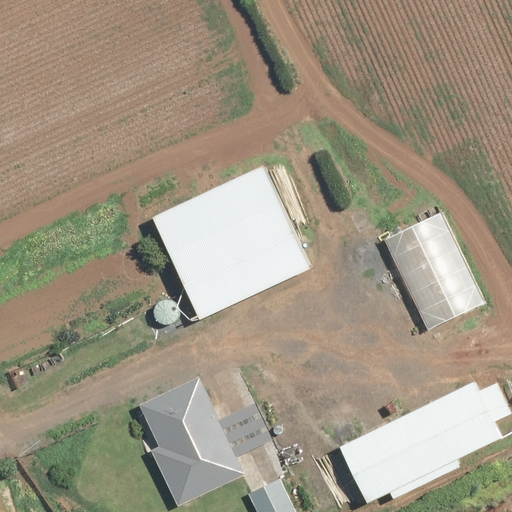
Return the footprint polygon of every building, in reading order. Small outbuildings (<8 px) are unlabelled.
[(331,154),(317,160),(338,214),(352,209),(331,154)] [(204,320),(315,269),(268,168),(158,218),(204,320)] [(432,330),(486,304),(442,214),(389,240),(432,330)] [(257,404),(223,421),(202,378),(143,407),(163,446),(156,450),(183,506),(249,474),(240,457),(275,440),(257,404)] [(511,412),(499,384),(483,392),(479,383),(344,446),(371,504),(507,441),(497,421),(511,413),(511,412)] [(259,511),(297,511),(282,480),(251,494),(259,511)]
